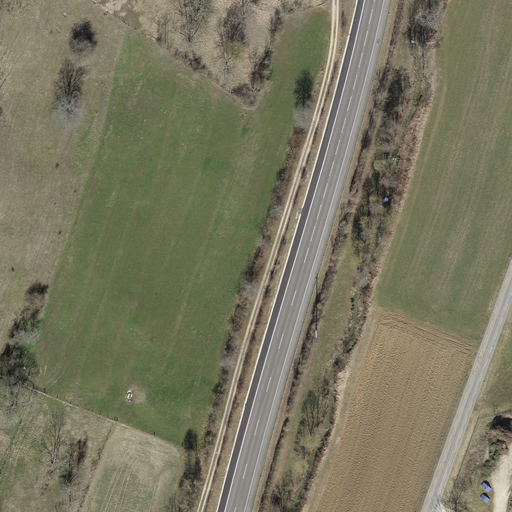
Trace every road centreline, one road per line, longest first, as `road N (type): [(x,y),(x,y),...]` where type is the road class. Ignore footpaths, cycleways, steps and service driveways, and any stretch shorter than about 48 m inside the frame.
road 1 (trunk): [(374,0),(235,511)]
road 2 (track): [(202,511),(324,90),(336,0)]
road 3 (primary): [(511,281),(430,511)]
